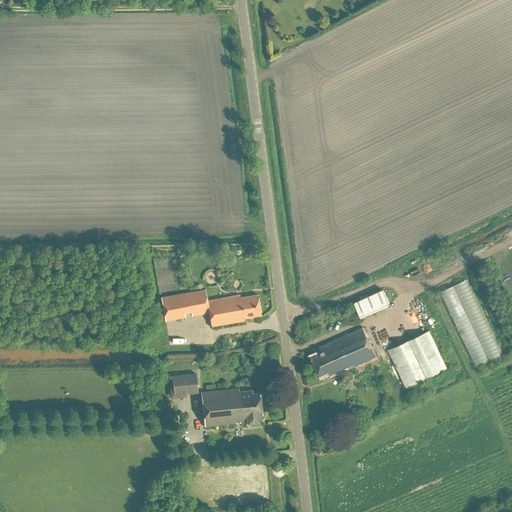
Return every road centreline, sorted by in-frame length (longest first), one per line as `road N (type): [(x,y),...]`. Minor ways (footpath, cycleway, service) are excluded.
road 1 (unclassified): [(307,511),(241,0)]
road 2 (track): [(241,6),(0,7)]
